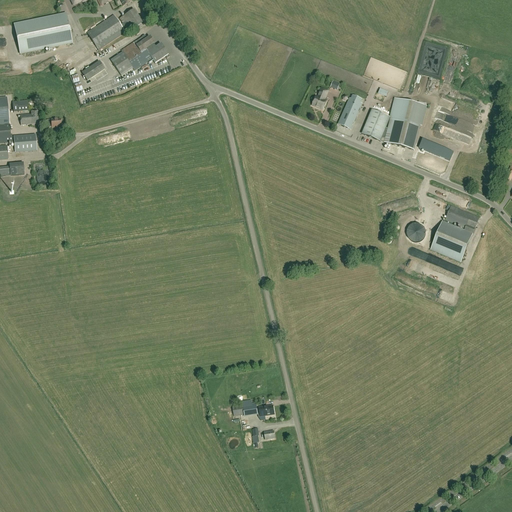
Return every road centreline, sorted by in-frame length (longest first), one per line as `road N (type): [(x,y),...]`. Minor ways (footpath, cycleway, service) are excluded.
road 1 (unclassified): [(317,511),(214,90)]
road 2 (unclassified): [(511,224),(479,196),(214,90)]
